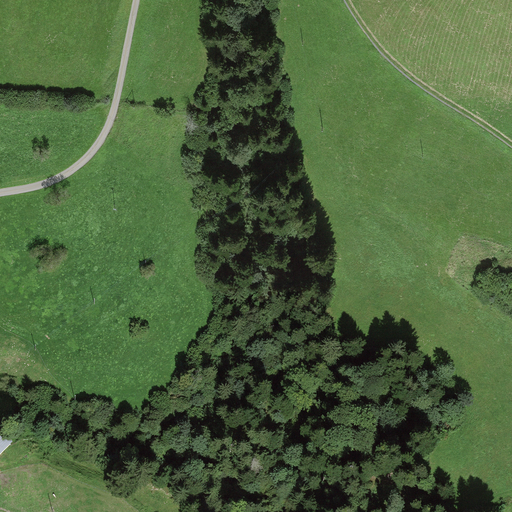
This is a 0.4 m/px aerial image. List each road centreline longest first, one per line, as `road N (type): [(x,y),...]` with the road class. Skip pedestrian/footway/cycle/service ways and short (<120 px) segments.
road 1 (residential): [(136,0),(115,105),(94,148),(51,181),(0,192)]
road 2 (track): [(345,0),(402,70),(511,144)]
